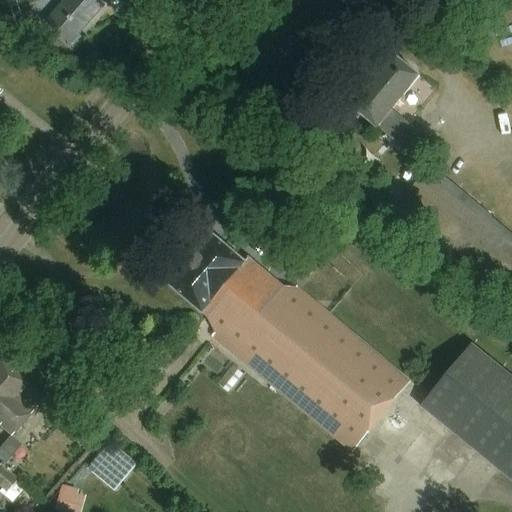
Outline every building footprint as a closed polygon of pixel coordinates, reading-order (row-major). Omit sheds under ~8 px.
[(68,40),(101,2),(99,0),(70,0),(50,25),(68,40)] [(400,145),(414,127),(392,109),(419,76),(392,54),(351,105),(400,145)] [(511,233),(426,166),(400,200),(443,235),(453,222),(511,267),(511,233)] [(355,451),(412,381),(291,281),(286,287),(251,257),(247,262),(212,233),(169,285),(209,317),(217,332),(214,336),(355,451)] [(511,480),(511,377),(472,344),(421,405),(511,480)] [(0,427),(10,436),(43,398),(0,360),(0,421),(0,427)] [(229,392),(243,375),(234,367),(219,384),(229,392)] [(68,407),(55,421),(84,448),(98,433),(68,407)] [(30,455),(23,449),(12,439),(0,452),(0,458),(8,466),(15,472),(30,455)] [(134,468),(106,445),(87,469),(115,492),(134,468)] [(48,460),(33,467),(42,486),(57,480),(48,460)] [(0,484),(8,491),(18,480),(1,465),(0,465),(0,484)]
